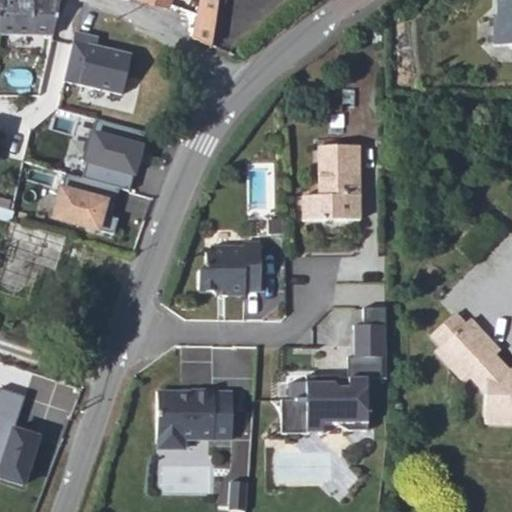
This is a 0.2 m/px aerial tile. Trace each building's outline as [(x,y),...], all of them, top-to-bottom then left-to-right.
[(0,0),(0,34),(51,36),(58,0),(0,0)] [(199,0),(192,36),(211,45),(220,0),(199,0)] [(511,0),(496,0),(497,7),(494,7),(494,37),(511,36),(511,0)] [(67,83),(124,95),(135,55),(99,47),(100,39),(76,33),(67,83)] [(131,189),(147,134),(98,121),(84,177),(131,189)] [(305,190),(305,216),(363,215),(363,140),(322,140),(321,183),(325,183),(325,190),(321,190),(305,190)] [(113,200),(63,188),(53,221),(102,235),(104,229),(114,232),(119,218),(108,215),(113,200)] [(0,216),(11,219),(16,201),(0,196),(0,216)] [(261,289),(261,241),(244,240),(244,244),(212,244),(207,249),(206,261),(199,268),(199,283),(203,288),(216,289),(227,289),(227,293),(245,293),(245,289),(261,289)] [(388,303),(366,303),(366,321),(356,321),(356,352),(388,352),(388,303)] [(511,373),(510,373),(497,359),(503,354),(474,321),(441,351),(470,383),(476,378),(490,393),(488,423),(511,423),(511,373)] [(356,352),(350,352),(350,373),(369,374),(369,375),(388,375),(388,352),(356,352)] [(369,375),(369,374),(350,373),(341,374),(339,374),(334,378),(324,378),(324,371),(307,371),(307,378),(290,378),(290,395),(283,395),(283,429),(325,429),(325,420),(350,420),(350,427),(369,427),(369,375)] [(182,387),(158,386),(156,433),(157,433),(157,437),(162,443),(178,444),(183,438),(184,434),(232,437),(234,390),(215,389),(215,387),(193,386),(193,391),(182,391),(182,387)] [(0,479),(25,487),(42,435),(18,426),(25,395),(1,387),(0,389),(0,479)] [(229,479),(227,509),(247,510),(248,480),(229,479)]
